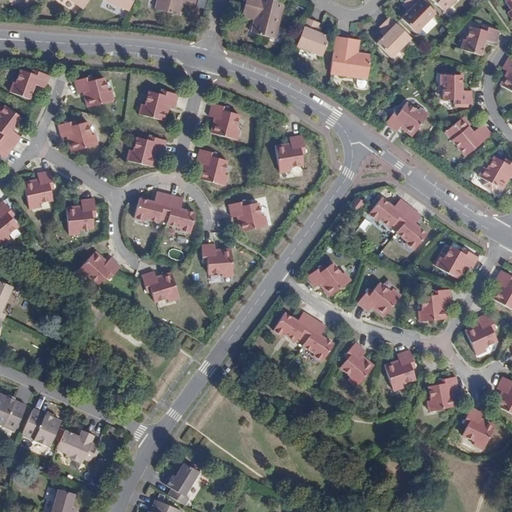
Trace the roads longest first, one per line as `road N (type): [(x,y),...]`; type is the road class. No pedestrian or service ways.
road 1 (residential): [(157,438),(276,275)]
road 2 (residential): [(6,39),(203,59)]
road 3 (residential): [(348,138),(364,137),(503,237)]
road 4 (residential): [(276,275),(357,326),(443,344)]
road 5 (residential): [(157,438),(0,368)]
road 6 (residential): [(203,59),(305,103),(348,138)]
road 7 (residential): [(276,275),(348,173),(348,138)]
road 8 (residential): [(174,181),(203,59)]
road 9 (residential): [(443,344),(503,237)]
